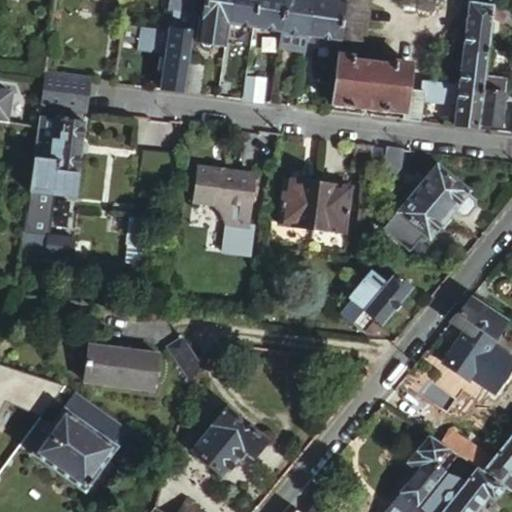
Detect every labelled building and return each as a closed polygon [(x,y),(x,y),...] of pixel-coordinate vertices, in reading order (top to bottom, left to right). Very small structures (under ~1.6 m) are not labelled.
[(200,0),(166,0),(166,8),(172,9),(171,17),(166,16),(165,22),(171,23),(169,29),(195,33),(200,0)] [(230,0),(206,0),(203,20),(227,24),(230,0)] [(230,0),(227,24),(253,28),(257,0),(230,0)] [(285,0),(257,0),(253,28),(280,32),(285,0)] [(285,0),(280,32),(278,48),(304,52),(306,36),(311,0),(285,0)] [(311,0),(306,36),(340,42),(345,0),(311,0)] [(372,0),(345,0),(340,42),(338,52),(364,55),(372,0)] [(511,0),(497,0),(496,5),(511,14),(511,0)] [(493,27),(496,5),(472,1),(466,45),(490,48),(493,27)] [(511,14),(496,5),(493,27),(499,28),(502,20),(511,26),(511,14)] [(224,46),(227,24),(203,20),(200,20),(196,44),(201,44),(201,48),(211,50),(215,45),(224,46)] [(138,24),(122,22),(119,43),(135,45),(138,24)] [(164,28),(138,24),(135,45),(134,52),(166,56),(169,29),(164,28)] [(186,93),(190,67),(195,33),(169,29),(166,56),(161,90),(186,93)] [(45,74),(46,72),(49,44),(35,42),(30,72),(45,74)] [(485,87),(487,69),(490,48),(466,45),(460,84),(485,87)] [(338,55),(331,104),(403,113),(406,88),(410,62),(394,59),(392,63),(338,55)] [(204,70),(190,67),(186,93),(201,95),(204,70)] [(502,71),(487,69),(485,87),(479,124),(495,126),(502,71)] [(89,78),(46,72),(45,74),(44,84),(41,107),(84,113),(84,110),(86,96),(89,78)] [(263,79),(246,77),(242,100),(260,103),(263,79)] [(402,121),(423,123),(426,102),(457,105),(460,84),(420,80),(419,90),(406,88),(403,113),(402,121)] [(17,86),(0,83),(0,113),(14,116),(17,86)] [(478,131),(479,124),(485,87),(460,84),(457,105),(454,128),(478,131)] [(82,123),(84,113),(41,107),(39,123),(30,183),(78,189),(86,124),(82,123)] [(208,125),(190,123),(188,135),(207,137),(208,125)] [(351,169),(355,170),(364,171),(371,172),(374,146),(354,144),(351,169)] [(415,189),(419,184),(399,171),(402,149),(384,147),(381,168),(415,189)] [(433,166),(419,184),(415,189),(446,213),(450,209),(460,217),(465,217),(474,207),(472,202),(461,194),(464,191),(433,166)] [(252,177),(195,169),(190,208),(209,210),(216,214),(220,221),(222,230),(246,234),(252,177)] [(286,180),(280,223),(312,228),(317,184),(286,180)] [(317,184),(312,228),(348,232),(353,188),(317,184)] [(446,213),(415,189),(398,211),(428,235),(446,213)] [(32,209),(27,208),(22,243),(22,246),(74,253),(76,234),(45,231),(48,211),(39,210),(40,201),(33,201),(32,209)] [(410,288),(391,272),(383,282),(365,268),(345,294),(349,297),(338,310),(364,331),(374,318),(381,323),(410,288)] [(505,318),(472,296),(449,323),(465,333),(473,338),(475,335),(481,339),(484,335),(490,339),(505,318)] [(485,346),(490,339),(484,335),(481,339),(475,335),(473,338),(465,333),(444,363),(470,381),(492,350),(485,346)] [(196,359),(182,337),(165,347),(189,388),(197,359),(196,359)] [(159,352),(87,340),(81,375),(153,387),(159,352)] [(120,425),(70,390),(61,404),(58,402),(26,450),(82,488),(114,442),(110,439),(120,425)] [(264,437),(225,405),(217,416),(212,412),(206,419),(211,423),(191,447),(223,473),(243,449),(250,454),(264,437)] [(511,424),(491,458),(483,470),(506,486),(511,489),(511,482),(507,479),(509,477),(511,477),(511,424)] [(439,442),(455,452),(483,470),(491,458),(448,428),(439,442)] [(455,452),(439,442),(428,434),(410,462),(421,470),(395,510),(397,511),(415,511),(423,501),(455,452)] [(483,470),(455,452),(423,501),(437,511),(474,511),(489,495),(495,500),(506,486),(483,470)] [(204,511),(200,509),(202,506),(190,498),(180,511),(204,511)] [(332,511),(317,501),(309,511),(332,511)]
